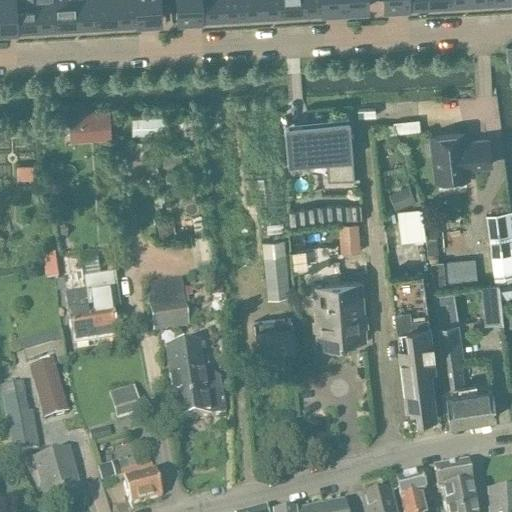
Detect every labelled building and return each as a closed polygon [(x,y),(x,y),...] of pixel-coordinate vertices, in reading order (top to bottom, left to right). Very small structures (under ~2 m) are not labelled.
[(13,0),(0,0),(0,29),(15,29),(13,0)] [(13,0),(15,29),(16,29),(16,26),(35,25),(33,0),(13,0)] [(33,0),(35,25),(55,24),(53,0),(33,0)] [(74,0),(53,0),(55,24),(76,23),(74,0)] [(74,0),(76,23),(96,21),(94,0),(74,0)] [(94,0),(96,21),(116,20),(115,0),(94,0)] [(115,0),(116,20),(136,19),(136,21),(137,21),(135,0),(115,0)] [(158,0),(135,0),(137,21),(160,20),(159,15),(158,0)] [(176,0),(177,19),(200,18),(198,0),(176,0)] [(220,14),(219,0),(198,0),(200,18),(201,17),(201,15),(220,14)] [(219,0),(220,14),(241,13),(239,0),(219,0)] [(239,0),(241,13),(261,11),(260,0),(239,0)] [(260,0),(261,11),(281,10),(280,0),(260,0)] [(280,0),(281,10),(302,9),(301,0),(280,0)] [(301,0),(302,9),(321,8),(321,10),(322,10),(321,0),(301,0)] [(344,9),(343,0),(321,0),(322,10),(344,9)] [(343,0),(344,9),(366,8),(365,0),(343,0)] [(90,111),(82,112),(83,139),(110,138),(108,110),(90,111)] [(168,115),(130,117),(130,134),(137,133),(151,133),(169,132),(168,115)] [(192,137),(192,117),(170,117),(170,138),(192,137)] [(327,119),(283,123),(287,163),(288,163),(288,160),(289,160),(328,156),(330,181),(350,179),(354,179),(348,117),(327,119)] [(464,144),(463,133),(430,136),(436,181),(468,177),(467,168),(491,165),(488,139),(472,141),(472,143),(464,144)] [(33,165),(17,165),(17,178),(33,178),(33,165)] [(408,185),(388,193),(395,210),(415,201),(408,185)] [(359,202),(288,208),(289,223),(361,216),(359,202)] [(420,207),(397,210),(401,240),(424,237),(420,207)] [(485,214),(494,283),(511,280),(511,234),(511,228),(511,227),(511,210),(508,211),(501,212),(485,214)] [(201,220),(193,221),(194,233),(203,232),(201,220)] [(171,221),(156,224),(158,240),(174,237),(171,221)] [(266,232),(281,231),(280,226),(283,226),(282,222),(266,223),(266,232)] [(347,223),(339,223),(341,252),(360,251),(358,222),(347,223)] [(430,254),(437,253),(439,253),(436,228),(427,229),(430,254)] [(289,297),(283,240),(261,242),(267,299),(289,297)] [(57,280),(54,257),(43,258),(44,267),(45,267),(47,282),(57,280)] [(434,287),(445,286),(443,262),(431,263),(434,287)] [(435,367),(423,271),(390,275),(406,407),(412,407),(414,418),(436,416),(430,368),(435,367)] [(86,280),(85,280),(87,293),(95,345),(116,342),(111,309),(120,308),(115,275),(99,278),(86,280)] [(220,278),(208,279),(210,299),(222,298),(220,278)] [(181,281),(164,284),(171,331),(188,328),(181,281)] [(511,281),(499,283),(500,298),(511,296),(511,281)] [(366,342),(361,282),(313,285),(318,346),(344,344),(344,347),(355,346),(355,343),(366,342)] [(154,333),(171,331),(164,284),(147,286),(154,333)] [(453,292),(432,295),(436,324),(457,321),(453,292)] [(87,293),(66,296),(74,348),(95,345),(87,293)] [(294,349),(291,319),(253,322),(256,353),(294,349)] [(63,352),(59,332),(10,346),(12,354),(23,351),(26,363),(56,354),(63,352)] [(206,400),(209,418),(225,416),(220,381),(214,377),(204,377),(199,345),(180,347),(181,349),(182,349),(190,402),(206,400)] [(181,349),(180,347),(164,350),(175,423),(209,418),(206,400),(190,402),(182,349),(181,349)] [(63,352),(56,354),(59,365),(66,363),(63,352)] [(460,362),(442,365),(443,369),(446,388),(443,389),(445,395),(446,395),(449,425),(494,418),(496,417),(492,388),(491,380),(463,384),(461,369),(460,362)] [(68,414),(53,363),(30,370),(45,420),(68,414)] [(140,412),(133,388),(109,395),(117,420),(140,412)] [(28,414),(6,418),(13,454),(38,449),(32,413),(28,414)] [(80,489),(68,451),(34,461),(45,499),(80,489)] [(474,511),(466,464),(434,470),(438,494),(442,493),(445,511),(474,511)] [(111,466),(98,469),(102,481),(114,477),(111,466)] [(162,498),(151,466),(133,472),(136,482),(124,486),(131,508),(162,498)] [(425,494),(420,475),(396,481),(403,511),(423,511),(419,495),(425,494)] [(395,511),(390,491),(360,498),(363,511),(395,511)] [(511,511),(511,492),(488,494),(489,511),(511,511)]
